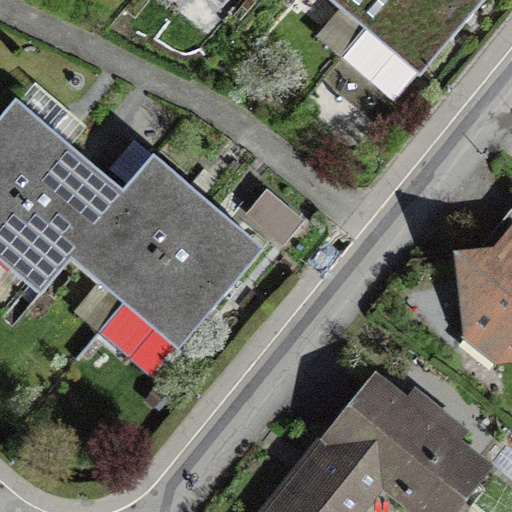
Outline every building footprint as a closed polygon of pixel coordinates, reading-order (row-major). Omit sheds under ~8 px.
[(310,0),(359,39),(390,0),(310,0)] [(476,0),(390,0),(359,39),(342,60),(395,102),(476,0)] [(0,232),(64,152),(9,108),(0,119),(0,232)] [(64,152),(0,232),(0,272),(38,303),(67,267),(122,198),(64,152)] [(122,198),(67,267),(121,310),(205,206),(151,163),(122,198)] [(277,176),(249,191),(273,235),(301,219),(277,176)] [(205,206),(121,310),(172,352),(256,248),(205,206)] [(429,273),(450,354),(489,382),(511,379),(511,246),(501,238),(476,266),(429,273)] [(363,385),(261,511),(367,511),(375,503),(385,511),(456,511),(482,479),(363,385)]
